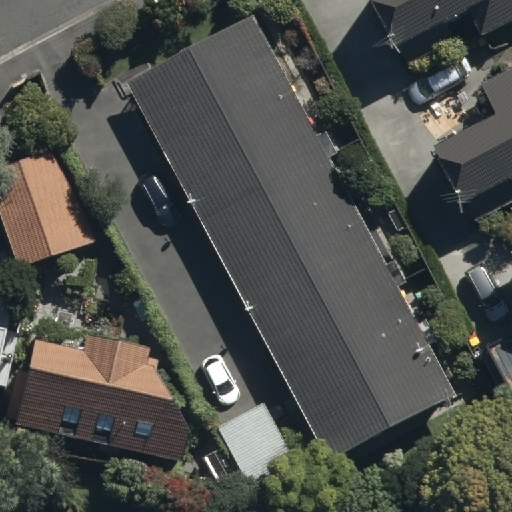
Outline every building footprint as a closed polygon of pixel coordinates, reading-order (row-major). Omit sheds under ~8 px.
[(511,0),(375,0),(403,51),(469,15),(485,45),(511,30),(511,0)] [(253,19),(130,83),(333,467),(456,403),(253,19)] [(502,116),(439,150),(468,204),(511,180),(511,76),(487,90),(502,116)] [(63,151),(0,172),(0,221),(18,273),(96,246),(63,151)] [(511,336),(489,348),(511,390),(511,336)] [(78,354),(33,344),(14,430),(173,465),(181,430),(153,376),(153,366),(145,364),(147,353),(81,342),(78,354)] [(262,407),(217,431),(254,499),(298,475),(262,407)]
